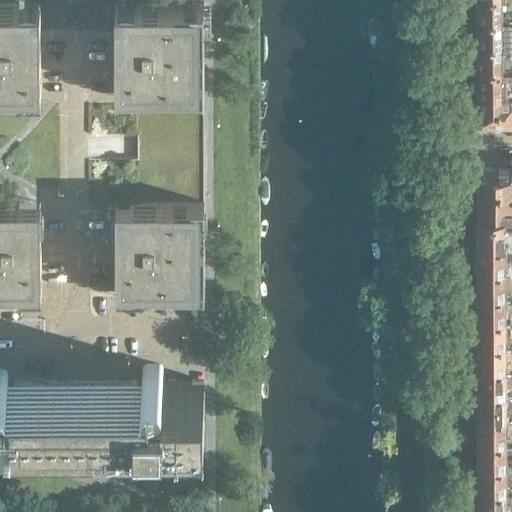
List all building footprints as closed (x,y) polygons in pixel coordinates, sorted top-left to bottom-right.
[(41,91),(40,45),(40,2),(0,1),(0,91),(17,91),(17,98),(41,98),(41,91)] [(204,91),(204,25),(211,25),(211,1),(115,2),(115,21),(115,45),(115,90),(115,97),(139,97),(139,90),(195,90),(195,95),(203,95),(203,91),(204,91)] [(511,29),(511,5),(479,6),(479,17),(477,20),(477,25),(479,27),(479,30),(511,29)] [(511,29),(479,30),(479,42),(477,44),(477,50),(479,52),(479,54),(511,54),(511,29)] [(511,107),(511,54),(479,54),(479,68),(477,71),(477,76),(479,78),(479,80),(511,79),(511,88),(499,89),(499,108),(511,107)] [(499,108),(499,89),(511,88),(511,79),(479,80),(479,82),(477,84),(477,89),(479,91),(479,108),(499,108)] [(511,167),(479,168),(479,209),(477,211),(477,217),(480,219),(480,229),(511,228),(511,167)] [(41,297),(41,248),(41,201),(0,201),(0,290),(17,290),(17,297),(41,297)] [(204,294),(204,220),(206,220),(206,219),(207,218),(207,216),(207,214),(207,212),(207,211),(207,209),(207,207),(206,206),(206,205),(204,205),(204,201),(115,201),(115,207),(116,290),(195,290),(195,294),(204,294)] [(511,253),(511,228),(480,229),(480,233),(477,236),(477,241),(480,244),(480,253),(511,253)] [(511,277),(511,253),(480,253),(480,258),(477,260),(477,266),(480,268),(480,278),(511,277)] [(511,302),(511,277),(480,278),(480,282),(477,285),(477,290),(480,293),(480,302),(511,302)] [(511,326),(511,302),(480,302),(480,307),(478,309),(478,315),(480,317),(480,327),(511,326)] [(511,351),(511,326),(480,327),(480,331),(478,334),(478,339),(480,342),(480,351),(511,351)] [(511,375),(511,351),(480,351),(480,356),(478,358),(478,364),(480,366),(480,376),(511,375)] [(205,412),(205,380),(192,380),(192,379),(163,379),(163,384),(150,384),(150,375),(158,375),(159,374),(161,373),(162,373),(162,372),(163,371),(163,370),(163,368),(163,367),(162,366),(162,365),(161,364),(159,363),(158,363),(147,363),(146,364),(145,364),(144,365),(144,366),(143,367),(143,368),(142,384),(137,384),(137,380),(68,380),(68,413),(150,413),(150,424),(139,425),(140,454),(166,455),(166,425),(157,424),(157,413),(192,413),(192,412),(205,412)] [(68,413),(68,380),(8,380),(8,374),(8,372),(7,371),(7,370),(6,370),(4,369),(3,369),(2,369),(1,369),(0,369),(0,388),(0,389),(2,390),(14,390),(14,402),(8,402),(8,408),(14,408),(14,413),(68,413)] [(511,399),(511,375),(480,376),(480,380),(478,383),(478,388),(480,391),(480,400),(511,399)] [(511,424),(511,399),(480,400),(480,405),(478,407),(478,413),(480,415),(480,424),(511,424)] [(511,448),(511,424),(480,424),(480,429),(478,432),(478,437),(480,440),(480,449),(511,448)] [(511,473),(511,448),(480,449),(480,453),(478,455),(478,460),(480,463),(480,473),(511,473)] [(511,497),(511,473),(480,473),(480,477),(478,479),(478,485),(480,487),(480,498),(511,497)] [(511,511),(511,497),(480,498),(480,502),(478,504),(478,509),(480,511),(511,511)]
